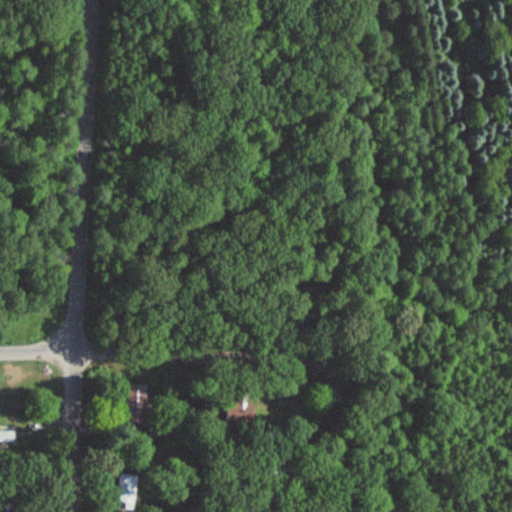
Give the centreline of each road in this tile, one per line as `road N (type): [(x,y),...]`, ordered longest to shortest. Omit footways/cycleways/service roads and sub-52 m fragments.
road 1 (residential): [(70,511),(97,0)]
road 2 (residential): [(325,357),(0,344)]
road 3 (residential): [(325,357),(338,382),(340,511)]
